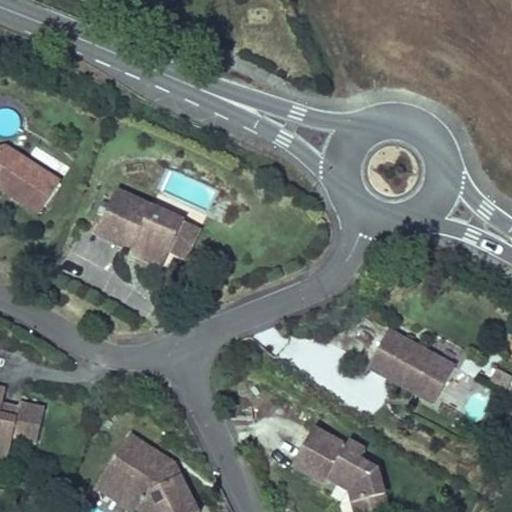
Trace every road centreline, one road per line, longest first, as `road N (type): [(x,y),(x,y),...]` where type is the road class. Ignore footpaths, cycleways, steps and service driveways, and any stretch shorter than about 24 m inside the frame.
road 1 (residential): [(369,217),(346,264),(324,283),(175,350)]
road 2 (secondary): [(0,7),(209,95)]
road 3 (residential): [(175,350),(112,357),(0,300)]
road 4 (residential): [(254,511),(175,350)]
road 5 (secondary): [(371,125),(209,95)]
road 6 (secondary): [(209,95),(343,190)]
road 7 (track): [(371,125),(311,0)]
